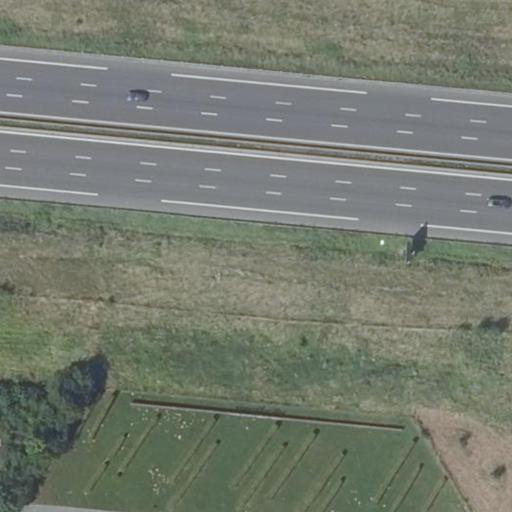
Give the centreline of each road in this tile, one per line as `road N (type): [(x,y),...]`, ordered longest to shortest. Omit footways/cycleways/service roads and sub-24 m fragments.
road 1 (motorway): [(0,154),(511,202)]
road 2 (motorway): [(511,132),(0,85)]
